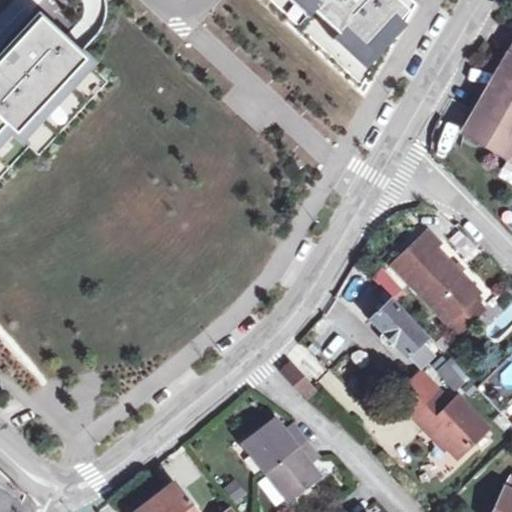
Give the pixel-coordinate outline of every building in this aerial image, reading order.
[(259,0),(363,96),(410,15),(393,0),(259,0)] [(0,128),(3,125),(14,135),(83,60),(38,18),(0,58),(0,128)] [(511,62),(502,79),(511,83),(511,46),(507,54),(511,56),(511,62)] [(495,75),(502,79),(511,62),(511,56),(507,54),(495,75)] [(495,75),(476,105),(483,109),(502,79),(495,75)] [(511,83),(502,79),(483,109),(476,105),(470,115),(511,139),(511,83)] [(470,129),(463,141),(511,171),(511,139),(470,115),(464,126),(470,129)] [(457,137),(463,141),(470,129),(464,126),(457,137)] [(467,301),(468,299),(457,288),(461,283),(430,250),(433,246),(421,234),(386,268),(442,326),(444,324),(467,301)] [(457,288),(468,299),(473,295),(461,283),(457,288)] [(478,312),(467,301),(444,324),(455,335),(478,312)] [(428,360),(417,348),(422,343),(385,303),(366,321),(402,361),(405,359),(417,371),(428,360)] [(278,374),(284,380),(293,372),(287,366),(278,374)] [(293,372),(284,380),(293,391),(295,389),(302,382),(293,372)] [(302,382),(295,389),(304,399),(311,392),(302,382)] [(436,397),(410,421),(421,434),(424,431),(453,463),(484,434),(454,402),(447,408),(436,397)] [(315,478),(307,467),(302,462),(312,454),(303,442),(294,430),(284,438),(280,433),(271,421),(241,446),(283,502),(315,478)] [(290,426),(280,433),(284,438),(294,430),(290,426)] [(317,459),(312,454),(302,462),(307,467),(317,459)] [(0,511),(15,511),(21,497),(0,477),(0,511)] [(511,480),(506,477),(498,493),(511,499),(511,480)] [(191,511),(172,485),(152,499),(161,511),(191,511)] [(511,511),(511,499),(498,493),(488,511),(511,511)] [(161,511),(152,499),(133,511),(161,511)]
